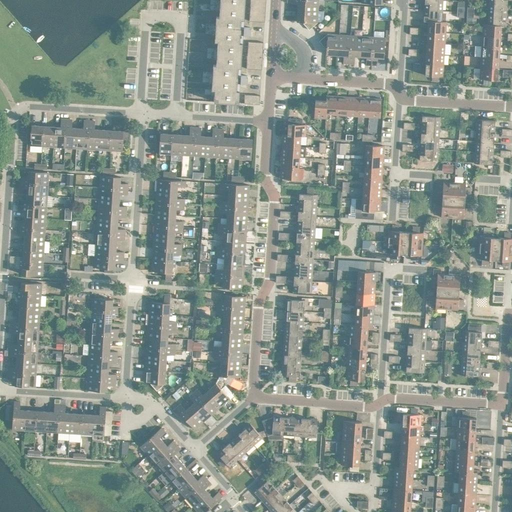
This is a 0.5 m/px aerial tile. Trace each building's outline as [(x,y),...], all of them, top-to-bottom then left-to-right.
[(205,35),(204,47),(239,49),(240,37),(237,37),(238,25),(238,13),(241,14),(242,1),(224,0),(207,0),(207,4),(217,5),(216,11),(213,11),(213,18),(203,18),(203,27),(212,28),(212,36),(205,35)] [(247,0),(247,16),(262,17),(263,0),(247,0)] [(486,0),(486,9),(504,10),(504,0),(486,0)] [(315,6),(295,4),(294,16),(299,16),(306,24),(314,17),(315,6)] [(421,16),(425,16),(439,16),(439,6),(422,4),(421,16)] [(486,9),(485,19),(498,20),(498,21),(503,21),(504,10),(486,9)] [(425,16),(425,26),(443,28),(443,16),(439,16),(425,16)] [(480,19),(480,30),(498,31),(498,21),(498,20),(485,19),(480,19)] [(425,26),(424,37),(442,38),(443,28),(425,26)] [(323,49),(335,50),(336,29),(325,29),(320,32),(316,36),(323,44),(323,49)] [(340,58),(346,58),(348,30),(336,29),(335,50),(341,50),(340,58)] [(352,51),(358,51),(359,31),(348,30),(346,58),(351,59),(352,51)] [(480,30),(479,41),(497,42),(498,31),(480,30)] [(363,60),(369,60),(370,32),(359,31),(358,51),(364,51),(363,60)] [(370,32),(369,60),(374,60),(375,52),(381,53),(382,32),(370,32)] [(244,63),(259,64),(261,37),(245,36),(244,63)] [(424,37),(423,48),(441,49),(442,38),(424,37)] [(479,41),(478,52),(496,53),(497,42),(479,41)] [(239,49),(204,47),(204,52),(214,53),(213,59),(210,59),(210,66),(200,66),(199,76),(209,77),(209,83),(202,83),(202,88),(211,89),(211,96),(236,98),(237,85),(234,85),(235,62),(238,62),(239,49)] [(423,48),(423,59),(441,60),(441,49),(423,48)] [(478,52),(477,62),(495,64),(496,53),(478,52)] [(441,60),(423,59),(422,70),(429,70),(429,76),(436,76),(436,71),(440,71),(441,60)] [(477,62),(477,63),(477,74),(481,74),(480,79),(487,79),(487,74),(495,75),(495,64),(477,62)] [(241,98),(257,99),(257,90),(242,89),(241,98)] [(323,90),(323,95),(324,95),(323,108),(334,109),(335,91),(323,90)] [(346,92),(335,91),(334,109),(344,109),(346,92)] [(356,92),(346,92),(344,109),(355,110),(356,92)] [(367,93),(356,92),(355,110),(366,111),(367,93)] [(378,94),(367,93),(366,111),(377,112),(378,94)] [(324,95),(323,95),(313,94),(312,101),(307,101),(306,108),(312,108),(311,112),(323,113),(323,108),(324,95)] [(419,110),(419,122),(437,123),(437,111),(419,110)] [(51,141),(62,142),(64,114),(58,113),(58,121),(52,121),(51,141)] [(285,118),(285,129),(284,129),(298,130),(298,131),(302,131),(303,119),(299,119),(300,114),(293,113),(293,119),(285,118)] [(62,142),(73,143),(75,122),(69,122),(69,114),(64,114),(62,142)] [(474,114),(474,125),(491,126),(492,115),(474,114)] [(73,143),(85,143),(87,115),(81,115),(80,123),(75,122),(73,143)] [(85,143),(96,144),(97,124),(92,124),(92,115),(87,115),(85,143)] [(27,140),(39,140),(41,120),(29,119),(27,140)] [(39,140),(51,141),(52,121),(41,120),(39,140)] [(179,150),(191,150),(193,122),(187,122),(186,130),(181,129),(179,150)] [(191,150),(202,151),(203,131),(198,130),(198,122),(193,122),(191,150)] [(419,122),(418,132),(436,133),(437,123),(419,122)] [(202,151),(214,152),(215,123),(210,123),(209,131),(203,131),(202,151)] [(214,152),(225,152),(226,132),(220,132),(221,124),(215,123),(214,152)] [(96,144),(107,145),(109,125),(97,124),(96,144)] [(109,125),(107,145),(119,146),(121,125),(109,125)] [(474,125),(473,136),(491,137),(491,126),(474,125)] [(156,148),(168,149),(169,129),(158,128),(157,129),(157,134),(156,148)] [(280,128),(279,140),(297,141),(298,131),(298,130),(284,129),(285,129),(280,128)] [(168,149),(179,150),(181,129),(169,129),(168,149)] [(225,152),(236,153),(238,133),(226,132),(225,152)] [(418,132),(417,143),(435,144),(436,133),(418,132)] [(238,133),(236,153),(248,154),(249,134),(238,133)] [(473,136),(472,147),(490,148),(491,137),(473,136)] [(363,139),(362,151),(380,152),(381,140),(363,139)] [(279,140),(278,151),(296,152),(297,141),(279,140)] [(435,144),(417,143),(417,154),(434,155),(435,144)] [(490,148),(472,147),(471,158),(485,159),(489,159),(490,148)] [(278,151),(278,161),(296,163),(296,152),(278,151)] [(362,151),(362,161),(380,162),(380,152),(362,151)] [(296,163),(278,161),(277,173),(295,174),(296,163)] [(362,161),(361,172),(379,173),(380,162),(362,161)] [(17,171),(17,177),(45,178),(46,167),(26,165),(25,172),(17,171)] [(97,170),(97,182),(125,184),(125,178),(117,178),(118,171),(97,170)] [(361,172),(360,183),(378,184),(379,173),(361,172)] [(155,174),(154,185),(174,187),(174,181),(183,181),(183,176),(155,174)] [(440,187),(439,194),(450,195),(452,177),(440,176),(440,180),(435,180),(435,187),(440,187)] [(25,183),(24,189),(45,190),(45,178),(17,177),(17,182),(25,183)] [(452,177),(450,195),(462,195),(462,189),(467,189),(468,182),(462,182),(463,178),(452,177)] [(226,184),(225,190),(246,191),(246,180),(218,178),(218,184),(226,184)] [(97,182),(96,193),(116,194),(117,189),(125,189),(125,184),(97,182)] [(296,188),(296,199),(314,200),(314,189),(311,189),(311,184),(304,183),(304,189),(296,188)] [(360,183),(360,194),(378,195),(378,184),(360,183)] [(154,185),(153,197),(181,199),(182,193),(174,193),(174,187),(154,185)] [(16,194),(16,199),(44,201),(45,190),(24,189),(24,194),(16,194)] [(217,195),(217,201),(245,203),(246,191),(225,190),(225,196),(217,195)] [(96,193),(95,205),(123,206),(124,201),(116,200),(116,194),(96,193)] [(378,195),(360,194),(359,205),(363,205),(363,207),(359,207),(358,213),(370,214),(371,208),(369,207),(370,205),(377,206),(378,195)] [(438,212),(449,212),(450,195),(439,194),(439,201),(434,201),(433,207),(438,208),(438,212)] [(450,195),(449,212),(461,213),(461,209),(466,209),(466,203),(461,202),(462,195),(450,195)] [(153,197),(152,208),(173,210),(173,204),(181,204),(181,199),(153,197)] [(23,205),(23,211),(43,213),(44,201),(16,199),(15,205),(23,205)] [(296,199),(295,210),(313,211),(314,200),(296,199)] [(224,207),(224,213),(244,214),(245,203),(217,201),(216,206),(224,207)] [(95,205),(94,216),(115,217),(115,211),(123,212),(123,206),(95,205)] [(152,208),(152,220),(180,221),(180,216),(172,215),(173,210),(152,208)] [(295,210),(294,221),(312,222),(313,211),(295,210)] [(14,217),(14,222),(42,224),(43,213),(23,211),(22,217),(14,217)] [(215,218),(215,224),(243,225),(244,214),(224,213),(224,219),(215,218)] [(94,216),(94,227),(122,229),(122,223),(114,223),(115,217),(94,216)] [(152,220),(151,231),(171,232),(172,227),(180,227),(180,221),(152,220)] [(385,225),(384,236),(402,238),(403,226),(396,226),(396,221),(389,220),(389,225),(385,225)] [(294,221),(294,232),(311,233),(312,222),(294,221)] [(22,228),(21,234),(42,235),(42,224),(14,222),(14,228),(22,228)] [(403,226),(402,238),(419,239),(420,227),(416,227),(417,222),(410,222),(410,227),(403,226)] [(223,230),(222,236),(243,237),(243,225),(215,224),(215,229),(223,230)] [(476,231),(476,242),(493,243),(494,232),(487,232),(487,226),(481,226),(480,231),(476,231)] [(94,227),(93,239),(113,240),(114,234),(122,235),(122,229),(94,227)] [(494,232),(493,243),(511,244),(511,233),(508,233),(508,228),(501,227),(501,233),(494,232)] [(151,231),(150,242),(178,244),(179,239),(171,238),(171,232),(151,231)] [(294,232),(293,242),(311,243),(311,233),(294,232)] [(21,234),(21,245),(41,247),(42,235),(21,234)] [(214,241),(214,246),(242,248),(243,237),(222,236),(222,241),(214,241)] [(394,248),(401,249),(402,238),(384,236),(384,248),(387,248),(387,253),(394,254),(394,248)] [(402,238),(401,249),(408,249),(408,254),(414,255),(415,250),(419,250),(419,239),(402,238)] [(93,239),(92,250),(121,252),(121,247),(121,246),(113,246),(113,240),(93,239)] [(150,242),(149,254),(170,255),(170,249),(178,250),(178,244),(150,242)] [(293,242),(292,253),(310,254),(311,243),(293,242)] [(486,254),(493,255),(493,243),(476,242),(475,253),(479,254),(479,259),(485,259),(486,254)] [(493,243),(493,255),(499,255),(499,260),(506,261),(506,255),(510,256),(511,244),(493,243)] [(18,251),(17,257),(40,258),(41,247),(21,245),(20,251),(18,251)] [(221,253),(221,258),(241,260),(242,248),(214,246),(213,252),(221,253)] [(121,252),(92,250),(91,262),(101,262),(109,263),(112,263),(112,257),(120,257),(121,252)] [(292,253),(292,264),(309,265),(310,254),(292,253)] [(170,255),(149,254),(149,265),(163,266),(162,275),(168,275),(169,267),(169,261),(172,261),(172,255),(170,255)] [(334,264),(354,265),(355,255),(335,254),(334,264)] [(355,265),(354,277),(372,278),(373,267),(366,266),(366,262),(368,262),(368,256),(356,255),(356,261),(359,261),(359,266),(355,265)] [(40,258),(17,257),(17,262),(20,262),(19,269),(39,270),(40,258)] [(197,258),(196,266),(204,266),(205,258),(197,258)] [(213,264),(212,269),(240,271),(241,260),(221,258),(221,264),(213,264)] [(292,264),(291,275),(309,276),(309,265),(292,264)] [(434,278),(433,285),(445,286),(446,269),(438,268),(438,264),(431,264),(430,271),(429,271),(429,278),(434,278)] [(240,271),(212,269),(212,275),(220,275),(219,281),(240,283),(240,271)] [(446,269),(445,286),(456,287),(456,280),(461,280),(462,273),(457,273),(457,269),(446,269)] [(309,276),(291,275),(290,286),(308,287),(309,276)] [(16,282),(15,288),(38,289),(39,278),(19,276),(18,283),(16,282)] [(354,277),(354,287),(371,289),(372,278),(354,277)] [(432,303),(443,304),(445,286),(433,285),(433,292),(428,292),(427,299),(433,299),(432,303)] [(445,286),(443,304),(455,304),(455,300),(460,301),(461,294),(455,294),(456,287),(445,286)] [(354,287),(353,298),(371,299),(371,289),(354,287)] [(17,294),(17,300),(37,301),(38,289),(15,288),(15,294),(17,294)] [(147,296),(146,308),(166,309),(166,310),(169,310),(169,304),(166,304),(167,297),(167,289),(161,288),(161,297),(147,296)] [(214,295),(213,301),(241,303),(242,291),(222,289),(222,296),(214,295)] [(89,292),(89,304),(117,306),(117,300),(109,300),(110,294),(89,292)] [(284,294),(283,305),(301,306),(302,295),(284,294)] [(353,298),(352,309),(370,310),(371,299),(353,298)] [(17,300),(16,311),(37,312),(37,301),(17,300)] [(221,307),(220,313),(241,314),(241,303),(213,301),(213,306),(221,307)] [(89,304),(88,316),(108,317),(109,311),(117,312),(117,306),(89,304)] [(283,305),(282,316),(300,317),(301,306),(283,305)] [(146,308),(145,319),(173,321),(174,316),(166,315),(166,310),(166,309),(146,308)] [(352,309),(352,319),(352,320),(365,321),(369,321),(370,310),(352,309)] [(8,316),(8,322),(36,324),(37,312),(16,311),(16,317),(8,316)] [(430,316),(430,323),(441,323),(442,312),(433,312),(433,316),(430,316)] [(212,318),(212,324),(240,325),(241,314),(220,313),(220,318),(212,318)] [(88,316),(87,327),(116,329),(116,323),(108,323),(108,317),(88,316)] [(282,316),(282,326),(299,327),(300,317),(282,316)] [(461,325),(460,337),(478,338),(479,327),(478,326),(478,319),(466,318),(465,326),(461,325)] [(145,319),(144,331),(165,332),(165,326),(173,327),(173,321),(145,319)] [(347,319),(346,330),(364,332),(365,321),(352,320),(352,319),(347,319)] [(15,328),(15,334),(35,335),(36,324),(8,322),(7,327),(15,328)] [(406,322),(405,333),(423,334),(424,323),(406,322)] [(219,330),(219,335),(239,337),(240,325),(212,324),(211,329),(219,330)] [(282,326),(281,337),(299,338),(299,327),(282,326)] [(443,326),(442,334),(450,335),(451,327),(443,326)] [(87,327),(87,338),(107,340),(107,334),(115,334),(116,329),(87,327)] [(54,328),(54,337),(62,337),(62,328),(54,328)] [(346,330),(345,341),(363,342),(364,332),(346,330)] [(144,331),(144,342),(172,344),(172,338),(164,338),(165,332),(144,331)] [(405,333),(404,344),(422,345),(423,334),(405,333)] [(6,344),(34,346),(35,335),(15,334),(15,339),(7,339),(6,340),(6,344)] [(211,341),(210,346),(239,348),(239,337),(219,335),(219,341),(211,341)] [(190,336),(190,345),(198,345),(198,337),(190,336)] [(281,337),(280,348),(298,349),(299,338),(281,337)] [(460,337),(459,347),(477,349),(478,338),(460,337)] [(87,338),(86,350),(114,351),(114,346),(106,345),(107,340),(87,338)] [(345,341),(345,352),(363,353),(363,342),(345,341)] [(144,342),(143,353),(163,355),(164,349),(172,349),(172,344),(144,342)] [(14,351),(13,356),(34,358),(34,346),(6,344),(6,350),(14,351)] [(404,344),(404,355),(421,356),(422,345),(404,344)] [(218,352),(218,358),(238,359),(239,348),(210,346),(210,352),(218,352)] [(459,347),(459,358),(476,359),(477,349),(459,347)] [(280,348),(279,359),(297,360),(298,349),(280,348)] [(86,350),(85,361),(105,362),(106,357),(114,357),(114,351),(86,350)] [(345,352),(344,363),(362,364),(363,353),(345,352)] [(143,353),(142,365),(162,366),(163,355),(143,353)] [(421,356),(404,355),(403,366),(421,367),(421,356)] [(5,362),(5,367),(33,369),(34,358),(13,356),(13,362),(5,362)] [(217,370),(215,374),(221,377),(224,370),(237,371),(238,359),(218,358),(217,370)] [(476,359),(459,358),(458,369),(476,371),(476,359)] [(297,360),(279,359),(279,370),(286,370),(286,375),(293,376),(293,371),(297,371),(297,360)] [(85,361),(84,372),(113,374),(113,369),(105,368),(105,362),(85,361)] [(362,364),(344,363),(343,374),(347,374),(347,379),(354,380),(354,375),(361,375),(362,364)] [(162,366),(142,365),(141,377),(146,377),(154,385),(162,378),(162,366)] [(33,369),(5,367),(5,368),(4,372),(4,373),(12,373),(12,380),(32,381),(33,369)] [(113,374),(84,372),(84,384),(104,386),(104,379),(112,380),(113,374)] [(213,378),(204,386),(218,401),(226,393),(218,383),(221,377),(215,374),(213,378)] [(194,383),(190,387),(209,408),(218,401),(204,386),(200,389),(194,383)] [(173,386),(169,389),(174,394),(178,391),(173,386)] [(191,397),(187,401),(200,416),(209,408),(190,387),(186,391),(191,397)] [(9,424),(21,425),(22,404),(17,404),(17,396),(11,396),(9,424)] [(44,426),(55,427),(57,398),(51,398),(51,406),(45,406),(44,426)] [(55,427),(66,427),(68,407),(62,407),(63,399),(57,398),(55,427)] [(200,416),(187,401),(183,404),(177,398),(173,402),(191,424),(200,416)] [(91,409),(89,429),(101,430),(103,401),(97,401),(96,409),(91,409)] [(400,408),(399,419),(417,420),(418,409),(414,409),(415,404),(408,403),(407,408),(400,408)] [(21,425),(32,425),(34,405),(22,404),(21,425)] [(32,425),(44,426),(45,406),(34,405),(32,425)] [(455,411),(454,423),(472,424),(473,413),(466,412),(466,407),(459,406),(459,412),(455,411)] [(66,427),(78,428),(79,408),(68,407),(66,427)] [(78,428),(89,429),(91,409),(79,408),(78,428)] [(258,413),(262,424),(264,430),(269,428),(280,429),(281,411),(270,411),(258,413)] [(292,412),(281,411),(280,429),(291,430),(292,412)] [(303,413),(292,412),(291,430),(302,431),(303,413)] [(314,414),(303,413),(302,431),(313,431),(313,428),(319,428),(319,421),(314,421),(314,414)] [(341,415),(340,426),(358,428),(358,416),(341,415)] [(247,418),(239,426),(251,439),(259,432),(264,430),(262,424),(255,427),(247,418)] [(399,419),(399,430),(417,431),(417,420),(399,419)] [(137,441),(145,449),(160,436),(156,432),(162,426),(158,422),(137,441)] [(454,423),(454,433),(472,435),(472,424),(454,423)] [(239,426),(231,433),(243,446),(251,439),(239,426)] [(340,426),(339,437),(357,438),(358,428),(340,426)] [(399,430),(398,441),(416,442),(417,431),(399,430)] [(231,433),(223,440),(235,454),(243,446),(231,433)] [(454,433),(453,444),(471,445),(472,435),(454,433)] [(145,449),(152,458),(174,439),(170,435),(164,440),(160,436),(145,449)] [(339,437),(339,448),(356,449),(357,438),(339,437)] [(152,458),(160,467),(175,453),(171,449),(177,443),(174,439),(152,458)] [(235,454),(223,440),(214,447),(219,453),(215,456),(220,462),(224,458),(226,461),(235,454)] [(398,441),(397,451),(415,453),(416,442),(398,441)] [(453,444),(452,455),(470,456),(471,445),(453,444)] [(356,449),(339,448),(338,459),(356,460),(356,449)] [(397,451),(397,462),(410,463),(414,464),(415,453),(397,451)] [(160,467),(167,475),(183,462),(175,453),(160,467)] [(452,466),(456,466),(469,467),(470,456),(452,455),(452,466)] [(137,457),(128,465),(136,473),(138,471),(145,465),(137,457)] [(260,458),(256,461),(260,466),(264,463),(260,458)] [(260,466),(256,461),(252,465),(256,470),(260,466)] [(167,475),(175,484),(190,470),(183,462),(167,475)] [(392,462),(391,473),(409,474),(410,463),(397,462),(392,462)] [(456,466),(456,477),(473,478),(474,467),(469,467),(456,466)] [(175,484),(183,492),(204,473),(200,469),(194,475),(190,470),(175,484)] [(290,475),(293,479),(298,474),(295,470),(290,475)] [(183,492),(190,501),(205,487),(201,483),(208,478),(204,473),(183,492)] [(251,486),(259,494),(272,483),(265,474),(262,477),(259,473),(253,477),(257,481),(251,486)] [(391,473),(391,484),(408,485),(409,474),(391,473)] [(298,474),(293,479),(297,483),(302,478),(298,474)] [(456,477),(455,488),(473,489),(473,478),(456,477)] [(161,481),(155,487),(159,492),(166,486),(161,481)] [(259,494),(266,503),(279,491),(272,483),(259,494)] [(391,484),(390,494),(408,495),(408,485),(391,484)] [(205,487),(190,501),(198,510),(219,491),(215,486),(209,492),(205,487)] [(304,491),(307,495),(312,490),(309,486),(304,491)] [(420,486),(419,496),(423,496),(423,491),(430,492),(430,487),(420,486)] [(455,488),(454,499),(472,500),(473,489),(455,488)] [(312,490),(307,495),(311,499),(316,494),(312,490)] [(266,503),(273,511),(286,499),(279,491),(266,503)] [(390,494),(389,505),(407,506),(408,495),(390,494)] [(166,495),(160,500),(166,507),(171,502),(166,495)] [(273,511),(274,511),(287,511),(294,507),(286,499),(273,511)] [(454,499),(453,509),(471,510),(472,500),(454,499)] [(318,507),(322,511),(327,507),(323,503),(318,507)]
